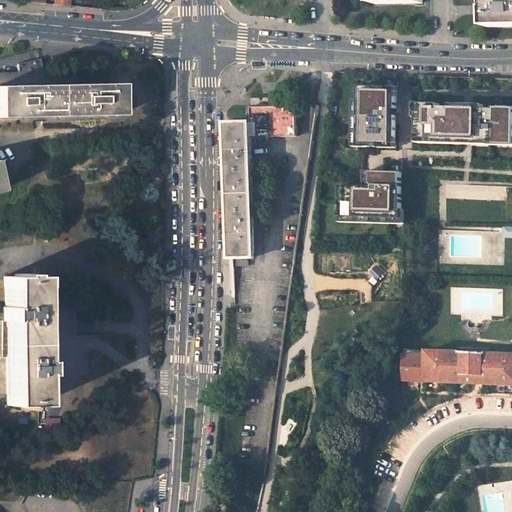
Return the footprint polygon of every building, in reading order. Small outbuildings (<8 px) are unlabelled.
[(511,0),(488,0),(488,9),(489,27),(511,26),(511,0)] [(328,118),(359,119),(361,73),(334,72),(328,118)] [(26,86),(0,86),(0,117),(121,115),(120,83),(87,84),(26,86)] [(388,90),(387,87),(360,86),(358,153),(378,154),(378,149),(395,150),(396,132),(392,132),(393,115),(396,115),(397,90),(388,90)] [(511,145),(511,107),(494,107),(494,109),(439,107),(439,103),(421,103),(421,112),(417,112),(416,142),(428,143),(428,137),(503,140),(503,145),(511,145)] [(275,107),(251,107),(251,123),(251,137),(297,136),(296,106),(295,106),(275,107)] [(251,123),(227,123),(229,194),(253,194),(251,137),(251,123)] [(402,225),(403,174),(393,173),(393,175),(373,174),(373,187),(346,187),(346,202),(341,202),(341,224),(402,225)] [(253,194),(229,194),(230,258),(231,258),(234,258),(248,257),(254,257),(253,194)] [(248,257),(234,258),(234,266),(248,265),(248,257)] [(5,307),(7,396),(7,405),(20,405),(20,409),(27,409),(27,405),(39,404),(38,374),(41,374),(41,360),(38,360),(36,276),(25,276),(25,274),(15,274),(15,276),(4,277),(5,307)] [(511,353),(405,349),(405,380),(511,384),(511,353)]
